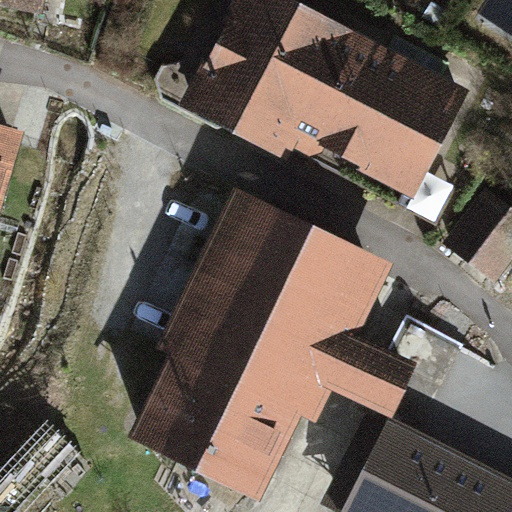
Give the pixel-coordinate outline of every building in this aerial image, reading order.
[(0,0),(0,1),(36,9),(38,0),(0,0)] [(273,0),(247,0),(206,78),(246,99),(234,121),(283,147),(290,134),(312,145),(324,141),(410,184),(457,96),(273,0)] [(511,0),(499,0),(491,14),(511,28),(511,0)] [(0,174),(12,135),(0,131),(0,174)] [(511,211),(491,195),(453,245),(492,275),(511,249),(511,211)] [(418,428),(462,346),(408,317),(389,355),(393,357),(391,361),(330,332),(367,258),(259,205),(144,438),(253,491),(314,369),(372,397),(368,404),(418,428)] [(511,511),(511,487),(393,427),(351,511),(511,511)] [(0,488),(0,511),(16,511),(75,450),(54,431),(0,488)]
